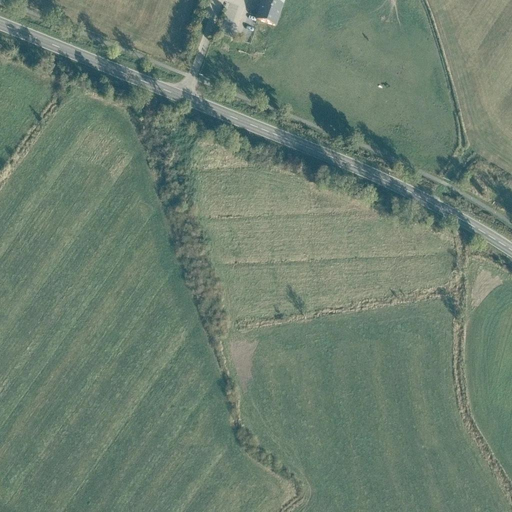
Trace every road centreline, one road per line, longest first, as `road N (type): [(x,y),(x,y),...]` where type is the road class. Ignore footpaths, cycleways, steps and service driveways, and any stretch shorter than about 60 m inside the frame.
road 1 (secondary): [(0,24),(365,172),(511,251)]
road 2 (track): [(143,82),(221,322)]
